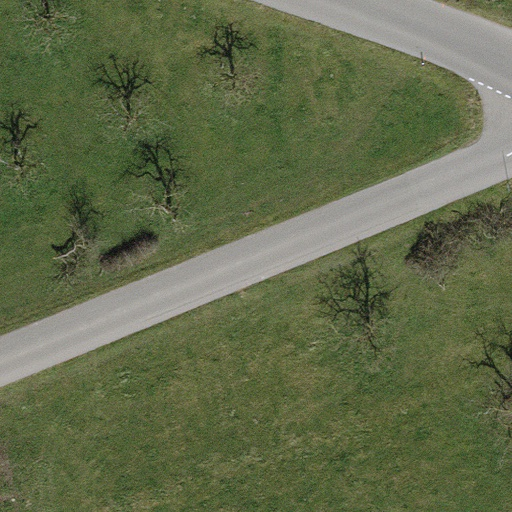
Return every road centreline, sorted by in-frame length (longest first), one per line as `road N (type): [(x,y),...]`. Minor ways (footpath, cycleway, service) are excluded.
road 1 (residential): [(0,360),(511,152)]
road 2 (tertiary): [(511,67),(345,0)]
